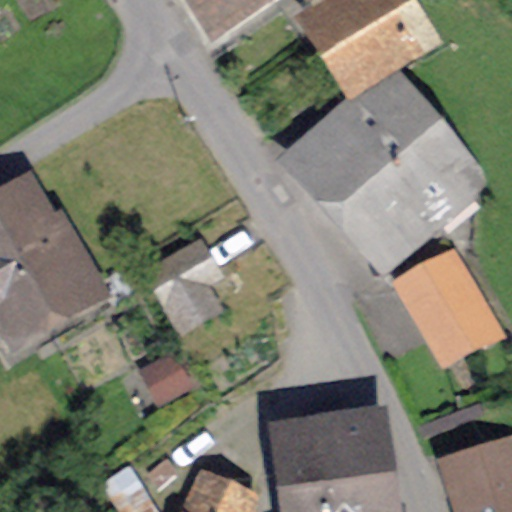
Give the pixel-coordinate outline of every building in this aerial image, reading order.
[(204,0),(226,32),(274,0),(204,0)] [(407,50),(414,60),(440,43),(410,0),(351,0),(315,25),(354,84),(407,50)] [(401,75),(299,156),(346,210),(442,126),(412,89),(401,75)] [(470,168),(475,164),(442,126),(346,210),(382,249),(400,233),(416,250),(439,229),(436,225),(483,183),(470,168)] [(99,290),(59,222),(42,231),(18,189),(0,198),(0,303),(19,336),(99,290)] [(153,276),(180,324),(211,307),(199,285),(212,278),(197,251),(153,276)] [(404,292),(445,362),(493,334),(452,264),(404,292)] [(190,388),(174,357),(152,369),(169,399),(190,388)] [(295,459),(302,511),(381,511),(375,460),(365,428),(302,437),(295,459)] [(511,511),(511,452),(508,448),(455,463),(468,511),(511,511)] [(248,511),(251,506),(202,485),(191,511),(248,511)]
